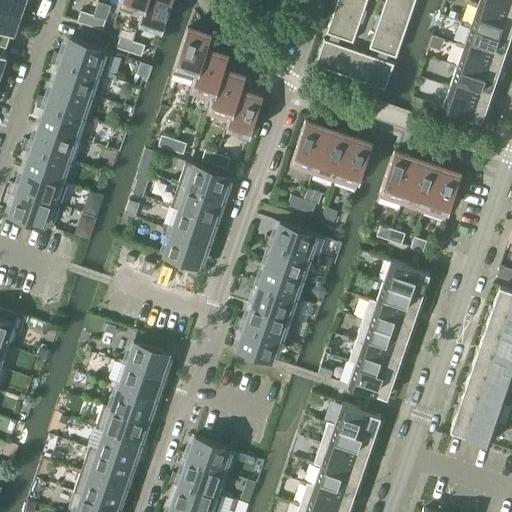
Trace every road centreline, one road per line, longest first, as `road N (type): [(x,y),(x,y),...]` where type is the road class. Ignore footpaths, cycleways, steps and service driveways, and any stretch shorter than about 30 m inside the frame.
road 1 (residential): [(140,511),(316,0)]
road 2 (residential): [(511,147),(391,511)]
road 3 (residential): [(0,137),(45,0)]
